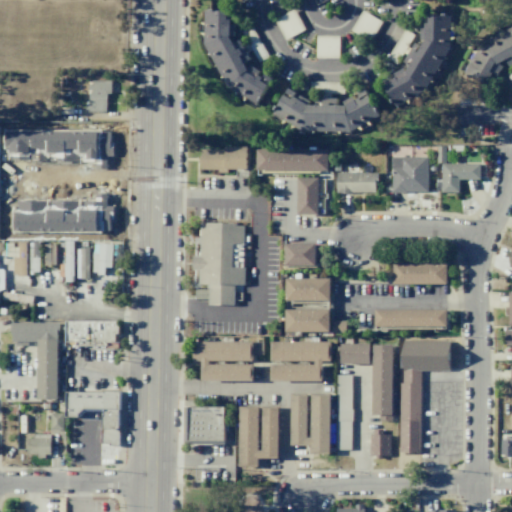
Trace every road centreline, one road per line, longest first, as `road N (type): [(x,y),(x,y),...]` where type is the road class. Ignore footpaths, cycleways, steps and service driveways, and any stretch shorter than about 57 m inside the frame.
road 1 (secondary): [(158,0),(150,511)]
road 2 (residential): [(303,70),(270,42),(259,0),(398,6),(384,48),(367,63),(325,75),(303,70)]
road 3 (residential): [(475,511),(475,260),(508,158)]
road 4 (residential): [(298,499),(331,485),(511,484)]
road 5 (residential): [(0,481),(151,481)]
road 6 (residential): [(481,241),(439,227),(371,227),(350,241)]
road 7 (residential): [(328,30),(312,25),(303,0),(354,1),(345,24),(328,30)]
